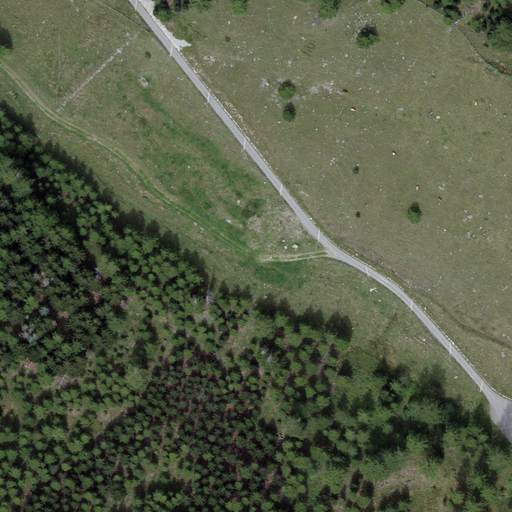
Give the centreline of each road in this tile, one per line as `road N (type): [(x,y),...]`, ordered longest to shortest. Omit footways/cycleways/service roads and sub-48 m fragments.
road 1 (track): [(135,0),(306,209),(350,252),(395,276),(511,406)]
road 2 (track): [(350,252),(282,260),(243,253),(156,192),(129,159),(55,117),(0,60)]
